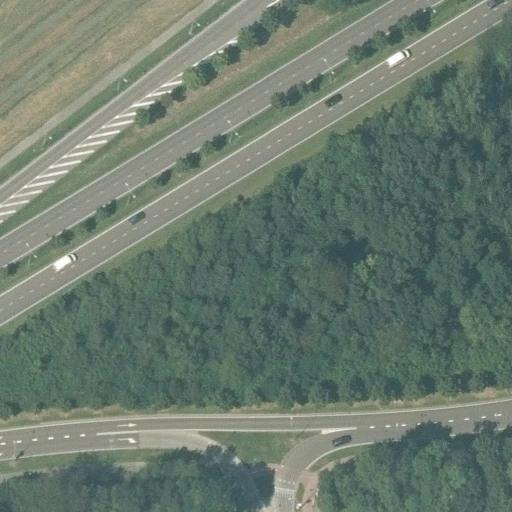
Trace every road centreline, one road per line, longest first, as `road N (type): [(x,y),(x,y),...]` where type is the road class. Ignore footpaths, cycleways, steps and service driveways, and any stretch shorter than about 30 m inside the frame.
road 1 (primary): [(0,311),(511,1)]
road 2 (primary): [(419,0),(0,255)]
road 3 (primary): [(266,0),(0,200)]
road 4 (primary): [(96,429),(362,422)]
road 5 (unclassified): [(96,429),(218,455),(257,511)]
road 6 (primary): [(362,422),(511,413)]
road 7 (unclassified): [(283,511),(297,456),(362,422)]
